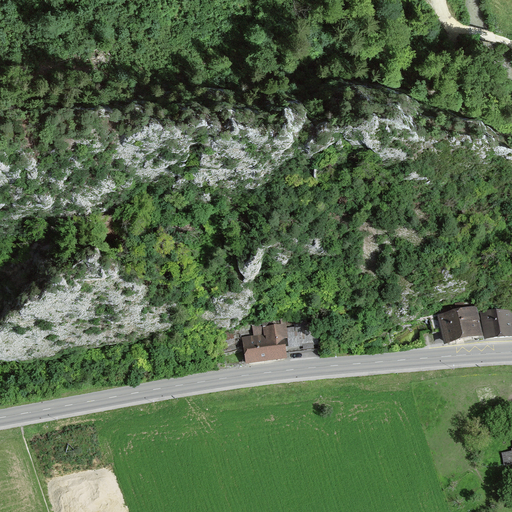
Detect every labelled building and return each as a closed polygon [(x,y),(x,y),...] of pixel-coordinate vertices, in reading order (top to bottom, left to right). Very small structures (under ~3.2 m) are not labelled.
[(465,313),(462,303),(450,306),(452,316),(439,319),(439,317),(428,320),(434,345),(478,335),(473,313),(477,313),(476,310),(465,313)] [(511,336),(511,313),(509,311),(479,313),(483,338),(487,338),(487,339),(511,338),(511,336)] [(285,359),(280,320),(264,322),(266,340),(243,343),(247,364),(285,359)] [(253,334),(262,333),(261,325),(252,327),(253,334)] [(289,347),(317,344),(316,330),(287,333),(289,347)]
